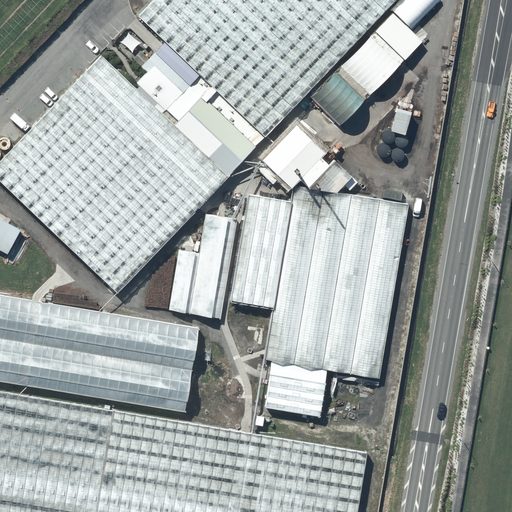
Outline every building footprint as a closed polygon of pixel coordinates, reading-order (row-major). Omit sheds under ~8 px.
[(153,0),(0,160),(0,182),(109,290),(382,0),(153,0)] [(426,12),(412,0),(404,0),(375,33),(393,49),(426,12)] [(363,97),(334,70),(310,96),(333,117),(329,121),(335,127),(363,97)] [(399,208),(298,192),(295,208),(246,201),(237,220),(207,216),(202,251),(178,247),(168,313),(224,321),(235,306),(271,312),(256,405),(315,414),(323,368),(372,375),(399,208)] [(20,228),(0,216),(0,248),(7,252),(20,228)] [(196,331),(0,295),(0,391),(180,420),(196,331)] [(0,511),(353,511),(362,449),(180,420),(0,391),(0,511)]
